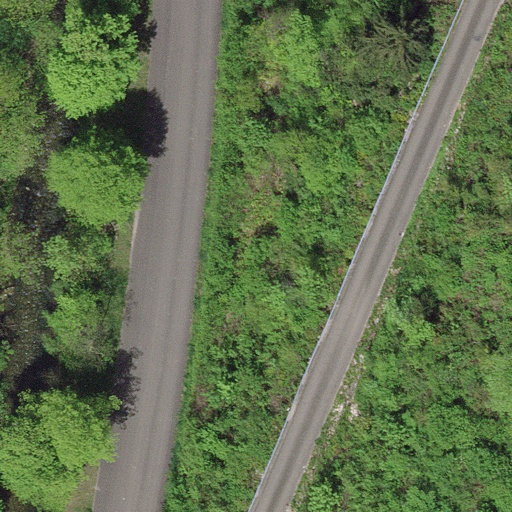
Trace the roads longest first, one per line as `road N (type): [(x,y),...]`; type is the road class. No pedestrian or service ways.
road 1 (unclassified): [(270,511),(464,0)]
road 2 (unclassified): [(123,511),(174,214),(189,0)]
